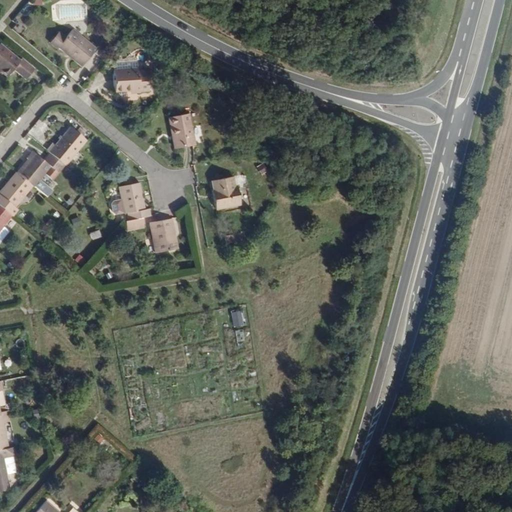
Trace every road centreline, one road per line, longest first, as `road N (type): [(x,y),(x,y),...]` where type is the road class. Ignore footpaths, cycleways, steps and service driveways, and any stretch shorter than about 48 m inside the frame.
road 1 (primary): [(343,511),(399,376),(463,133)]
road 2 (primary): [(443,138),(341,511)]
road 3 (residential): [(173,185),(61,96),(40,101),(0,150)]
road 4 (secondary): [(134,0),(213,47),(324,91)]
road 5 (primary): [(463,133),(501,0)]
road 6 (secondary): [(324,91),(443,138)]
